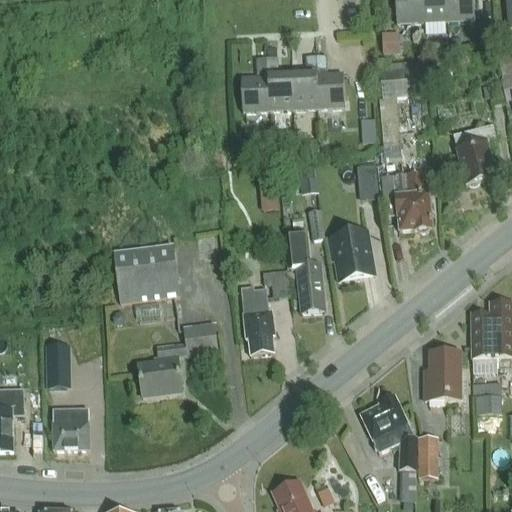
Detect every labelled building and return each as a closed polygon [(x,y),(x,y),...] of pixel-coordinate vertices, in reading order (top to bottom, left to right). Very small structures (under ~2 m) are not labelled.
[(395,0),(397,28),(424,27),(422,0),(395,0)] [(422,0),(424,27),(448,26),(446,0),(422,0)] [(446,0),(448,26),(475,24),(473,0),(446,0)] [(493,31),(481,31),(481,40),(484,40),(484,47),(493,47),(493,31)] [(393,36),(382,37),(383,58),(394,57),(393,36)] [(326,59),(316,60),(318,113),(345,112),(344,78),(327,79),(326,59)] [(318,113),(316,60),(306,60),(307,72),(307,80),(292,80),(294,114),(318,113)] [(268,73),(267,62),(257,62),(258,82),(241,82),(243,117),(270,115),(268,73)] [(277,62),(267,62),(268,73),(270,115),(294,114),(292,80),(278,81),(277,62)] [(425,98),(423,65),(385,67),(387,101),(425,98)] [(511,65),(496,70),(505,104),(511,101),(511,65)] [(401,149),(397,103),(382,104),(386,151),(401,149)] [(486,143),(495,141),(493,130),(454,140),(458,155),(457,155),(467,190),(469,189),(472,191),(479,189),(480,186),(496,182),(486,143)] [(300,144),(301,164),(319,163),(319,144),(300,144)] [(379,202),(378,170),(358,170),(360,203),(379,202)] [(433,234),(429,195),(437,195),(435,176),(394,180),(398,220),(399,220),(400,236),(413,235),(413,236),(433,234)] [(325,243),(321,215),(309,216),(313,245),(325,243)] [(374,270),(368,236),(329,243),(333,266),(336,265),(340,287),(364,283),(362,272),(374,270)] [(312,270),(308,238),(287,240),(290,272),(297,272),(302,319),(326,316),(321,269),(312,270)] [(180,300),(175,249),(115,256),(120,307),(180,300)] [(268,304),(290,301),(287,274),(263,277),(266,304),(256,305),(255,295),(241,297),(246,345),(249,345),(251,361),(275,358),(273,341),(275,341),(272,316),(269,316),(268,304)] [(501,363),(501,370),(511,370),(510,362),(511,362),(511,306),(490,307),(491,318),(472,319),(472,363),(501,363)] [(182,396),(182,392),(178,361),(187,360),(218,356),(215,328),(185,332),(187,347),(157,351),(159,362),(154,362),(155,366),(139,368),(143,401),(169,398),(182,396)] [(71,392),(71,351),(46,352),(47,392),(71,392)] [(461,404),(461,357),(430,357),(429,383),(425,383),(425,404),(461,404)] [(502,388),(473,388),(473,401),(502,400),(502,388)] [(13,420),(25,420),(24,395),(0,395),(0,456),(14,456),(13,420)] [(379,410),(380,411),(361,420),(375,449),(374,454),(378,456),(379,459),(401,448),(400,508),(416,508),(417,442),(415,442),(396,402),(379,410)] [(53,414),(53,422),(54,455),(90,455),(89,421),(89,414),(53,414)] [(437,443),(419,442),(418,496),(436,496),(437,443)] [(311,511),(300,485),(273,497),(279,511),(311,511)] [(335,508),(327,488),(317,493),(325,511),(335,508)]
